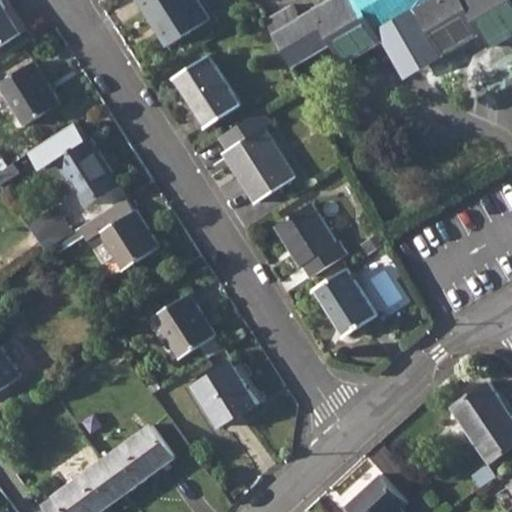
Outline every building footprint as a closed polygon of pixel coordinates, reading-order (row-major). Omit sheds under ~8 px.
[(0,0),(0,46),(21,33),(2,4),(5,2),(3,0),(0,0)] [(197,0),(138,0),(168,47),(210,19),(197,0)] [(511,0),(330,0),(300,18),(293,7),(268,22),(294,67),(333,43),(345,62),(383,39),(377,29),(417,6),(445,53),(484,31),(492,46),(511,33),(511,0)] [(211,56),(175,78),(192,104),(196,102),(211,126),(243,104),(211,56)] [(36,61),(1,83),(27,124),(62,101),(36,61)] [(266,127),(228,151),(242,173),(240,175),(258,203),(299,176),(294,169),(287,159),(266,127)] [(92,137),(59,159),(86,204),(121,183),(92,137)] [(313,203),(276,229),(301,266),(305,264),(313,276),(349,253),(341,241),(339,243),(313,203)] [(53,208),(29,224),(48,248),(71,233),(53,208)] [(138,210),(103,232),(127,269),(161,246),(138,210)] [(379,235),(367,242),(374,252),(385,244),(379,235)] [(374,252),(367,242),(362,246),(368,255),(374,252)] [(341,266),(322,277),(326,282),(344,271),(341,266)] [(350,269),(318,291),(347,335),(380,314),(350,269)] [(191,293),(156,315),(183,356),(218,333),(191,293)] [(0,343),(0,389),(22,373),(0,343)] [(234,360),(198,383),(224,424),(261,400),(248,381),(234,360)] [(511,409),(492,380),(456,404),(491,457),(495,461),(511,449),(511,409)] [(154,423),(105,459),(129,491),(178,455),(154,423)] [(105,459),(43,504),(49,511),(101,511),(129,491),(105,459)] [(474,475),(482,488),(497,477),(489,465),(474,475)] [(384,473),(349,505),(354,511),(405,511),(397,504),(404,496),(384,473)]
